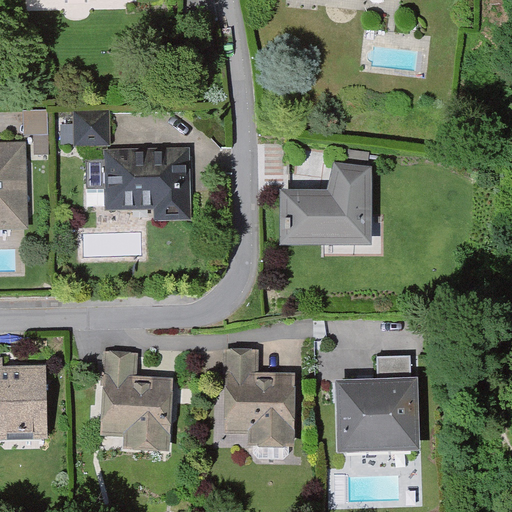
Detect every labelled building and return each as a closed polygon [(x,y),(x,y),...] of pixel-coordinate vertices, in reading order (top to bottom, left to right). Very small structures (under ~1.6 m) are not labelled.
[(51,135),(50,110),(26,111),(27,136),(51,135)] [(116,146),(116,111),(78,111),(78,124),(66,125),(66,146),(116,146)] [(0,144),(0,231),(30,231),(27,143),(0,144)] [(193,151),(106,152),(107,213),(156,212),(157,224),(194,223),(193,151)] [(281,191),(282,245),(375,246),(373,169),(335,163),(329,190),(281,191)] [(259,373),(259,350),(226,349),(224,434),(248,434),(248,449),(295,449),(296,374),(259,373)] [(142,354),(105,352),(100,437),(125,438),(124,451),(172,454),(176,383),(140,381),(142,354)] [(415,379),(415,357),(379,358),(380,380),(336,381),(339,455),(422,452),(419,379),(415,379)] [(0,415),(1,416),(1,443),(50,442),(49,367),(4,368),(4,361),(0,360),(0,415)]
